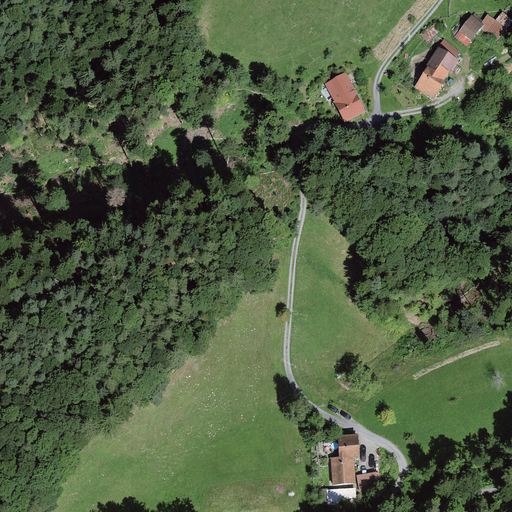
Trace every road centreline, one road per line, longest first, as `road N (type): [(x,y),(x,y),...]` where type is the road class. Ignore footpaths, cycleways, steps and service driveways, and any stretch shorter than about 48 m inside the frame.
road 1 (track): [(376,120),(346,129),(318,124),(296,138),(304,193),(286,349),(290,374),(312,407),(400,458),(391,511)]
road 2 (track): [(438,0),(380,74),(376,120)]
